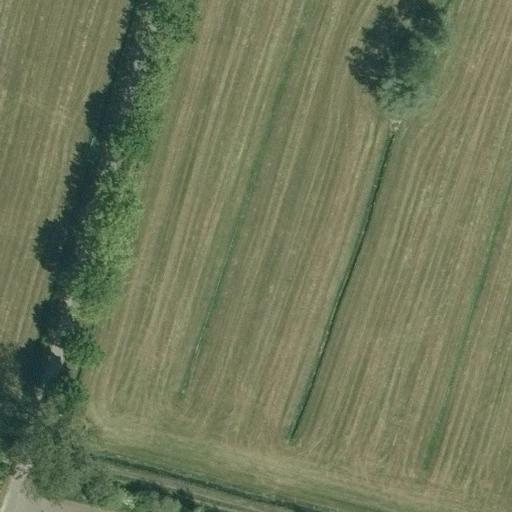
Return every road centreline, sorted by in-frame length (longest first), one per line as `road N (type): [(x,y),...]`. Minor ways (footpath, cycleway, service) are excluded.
road 1 (unclassified): [(6,511),(155,0)]
road 2 (track): [(21,466),(56,464),(246,511)]
